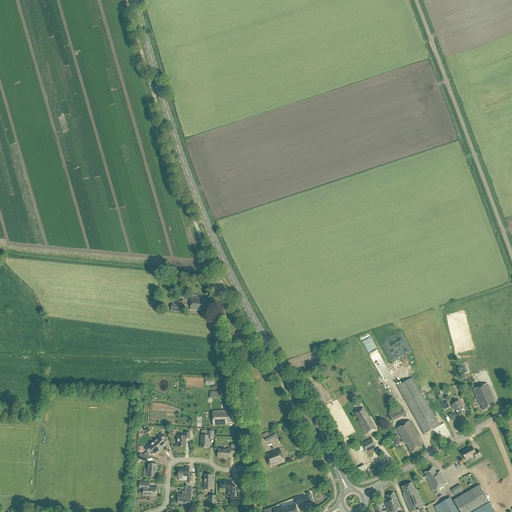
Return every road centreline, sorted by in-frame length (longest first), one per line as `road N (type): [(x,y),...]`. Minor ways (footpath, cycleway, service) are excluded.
road 1 (primary): [(347,490),(196,199),(134,0)]
road 2 (unclassified): [(511,255),(415,0)]
road 3 (track): [(0,249),(202,273)]
road 4 (residential): [(253,467),(218,294)]
road 5 (tertiary): [(511,408),(362,495)]
road 6 (residential): [(152,511),(166,503),(174,461),(253,467)]
